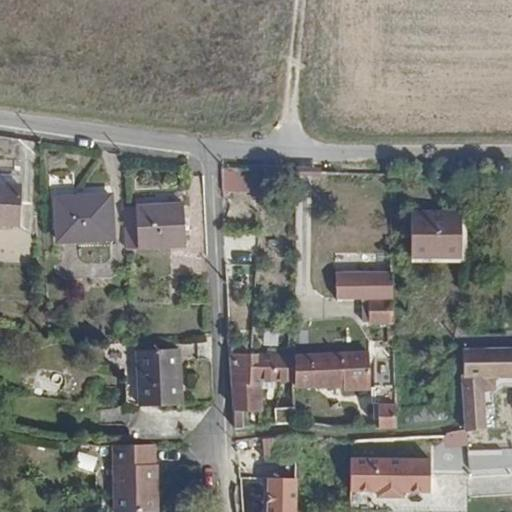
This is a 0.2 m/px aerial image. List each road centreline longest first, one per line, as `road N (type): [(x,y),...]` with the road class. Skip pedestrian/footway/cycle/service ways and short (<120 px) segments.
road 1 (unclassified): [(210,146),(511,152)]
road 2 (unclassified): [(226,435),(210,146)]
road 3 (unclassified): [(0,425),(64,441),(226,435)]
road 4 (unclassified): [(0,117),(210,146)]
road 5 (track): [(305,0),(291,151)]
